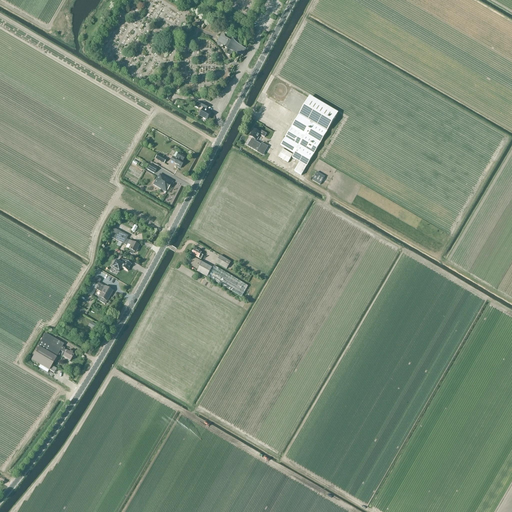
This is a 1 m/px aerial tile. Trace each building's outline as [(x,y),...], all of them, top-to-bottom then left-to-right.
[(225,38),(225,35),(224,34),(221,35),(217,44),(218,47),(221,46),(225,48),(228,49),(227,50),(229,51),(227,55),(231,57),(233,52),(235,53),(242,56),(245,49),(239,45),(237,44),(240,39),(236,37),(234,41),(233,40),(232,41),(229,40),(225,38)] [(226,83),(231,73),(227,72),(223,81),(226,83)] [(307,167),(327,132),(338,113),(310,96),(299,115),(281,146),(295,154),(292,158),(307,167)] [(206,111),(208,106),(203,103),(200,107),(203,109),(199,116),(207,120),(211,113),(206,111)] [(254,129),(250,137),(256,141),(259,137),(260,138),(261,136),(265,138),(267,134),(261,131),(260,133),(254,129)] [(262,143),(261,145),(252,140),(248,146),(267,158),(272,149),(268,147),(262,143)] [(293,155),(283,149),(278,157),(288,163),(293,155)] [(184,163),(182,162),(185,157),(178,153),(175,158),(173,157),(170,161),(175,163),(174,164),(177,165),(176,167),(180,169),(184,163)] [(164,164),(167,159),(158,154),(155,159),(164,164)] [(157,168),(150,164),(147,170),(154,174),(157,168)] [(317,172),(312,181),(320,185),(325,177),(317,172)] [(159,174),(153,185),(166,193),(172,182),(159,174)] [(135,253),(139,246),(127,239),(128,236),(114,229),(110,237),(127,246),(126,248),(130,250),(129,252),(130,254),(131,255),(133,254),(134,253),(135,253)] [(202,252),(195,249),(192,255),(199,259),(199,258),(201,260),(203,256),(201,254),(202,252)] [(213,268),(202,262),(191,256),(187,263),(198,270),(197,272),(207,277),(213,268)] [(231,262),(220,256),(216,263),(227,270),(231,262)] [(116,261),(112,268),(119,272),(121,268),(127,272),(131,265),(125,261),(122,260),(120,263),(116,261)] [(248,286),(214,266),(208,277),(241,297),(248,286)] [(93,283),(86,293),(92,296),(96,290),(101,293),(99,297),(107,302),(113,292),(104,287),(99,283),(101,281),(95,278),(93,283)] [(39,368),(47,373),(60,351),(65,354),(63,357),(66,359),(65,359),(70,362),(70,361),(74,355),(72,354),(73,353),(70,351),(70,353),(67,351),(64,350),(65,348),(62,347),(64,344),(45,334),(38,346),(39,347),(31,360),(40,365),(39,368)]
